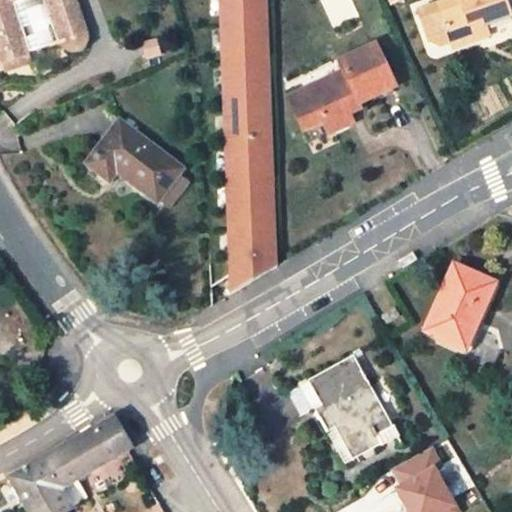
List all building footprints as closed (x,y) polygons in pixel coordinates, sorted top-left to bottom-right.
[(73,0),(0,0),(0,61),(19,55),(2,4),(9,2),(14,0),(46,0),(60,40),(62,44),(65,46),(68,48),(72,49),(76,48),(80,46),(82,43),(84,40),(85,36),(84,32),(73,0)] [(259,0),(218,0),(228,284),(244,274),(241,268),(268,251),(259,0)] [(259,0),(268,251),(275,251),(265,0),(259,0)] [(456,0),(449,0),(436,5),(417,11),(428,41),(437,44),(449,40),(469,33),(467,27),(482,22),(484,25),(509,16),(503,0),(460,0),(457,1),(456,0)] [(511,0),(503,0),(509,16),(511,24),(511,0)] [(26,53),(9,2),(2,4),(19,55),(26,53)] [(467,27),(469,33),(472,40),(487,35),(484,25),(482,22),(467,27)] [(469,33),(449,40),(452,47),(472,40),(469,33)] [(351,59),(339,65),(343,71),(296,94),(303,108),(293,113),(302,131),(321,122),(327,134),(353,123),(348,113),(344,103),(355,98),(358,104),(394,86),(373,43),(350,56),(351,59)] [(303,108),(296,94),(286,98),(293,113),(303,108)] [(348,113),(360,108),(358,104),(355,98),(344,103),(348,113)] [(186,183),(176,175),(181,169),(119,121),(86,163),(109,181),(117,171),(155,201),(161,194),(171,202),(186,183)] [(321,122),(302,131),(308,143),(327,134),(321,122)] [(492,283),(455,265),(426,329),(463,345),(492,283)] [(395,308),(382,315),(387,325),(400,317),(395,308)] [(353,357),(308,383),(321,406),(315,410),(328,433),(336,429),(352,459),(397,436),(353,357)] [(44,460),(60,489),(131,449),(114,419),(44,460)] [(462,511),(433,447),(389,467),(408,510),(405,511),(462,511)] [(44,460),(11,478),(26,507),(60,489),(44,460)] [(26,507),(28,511),(68,511),(72,510),(60,489),(26,507)]
